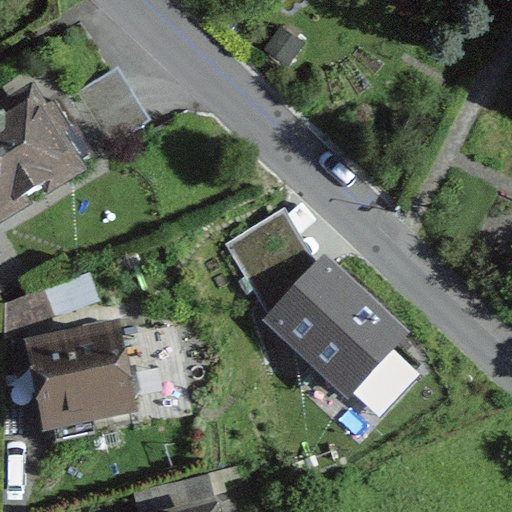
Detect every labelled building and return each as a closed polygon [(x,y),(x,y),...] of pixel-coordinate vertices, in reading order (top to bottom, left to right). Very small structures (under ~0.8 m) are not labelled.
[(117,67),(75,93),(108,147),(151,121),(117,67)] [(86,170),(79,159),(87,155),(53,100),(46,104),(32,82),(0,101),(0,223),(32,204),(26,194),(39,185),(46,195),(86,170)] [(375,421),(423,372),(397,346),(410,332),(279,202),(232,250),(280,298),(266,312),(375,421)] [(117,321),(23,340),(43,434),(137,415),(117,321)] [(136,511),(152,511),(213,496),(207,471),(131,492),(136,511)] [(220,511),(218,502),(178,511),(220,511)]
